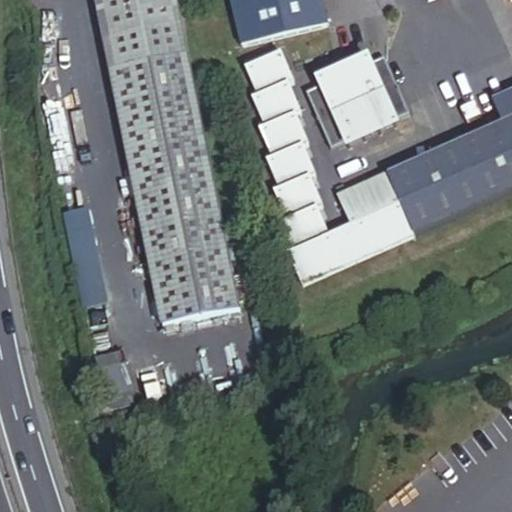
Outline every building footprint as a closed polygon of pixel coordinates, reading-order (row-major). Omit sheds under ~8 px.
[(223,321),(158,0),(75,0),(144,337),(223,321)] [(214,0),(227,52),(316,30),(308,0),(214,0)] [(353,26),(317,34),(324,64),(359,56),(353,26)] [(511,197),(511,124),(316,204),(329,235),(307,244),(297,217),(302,215),(291,186),(296,184),(284,155),(290,153),(278,123),(284,121),(272,92),(277,90),(266,61),(230,75),(241,104),(236,107),(247,136),(242,138),(254,167),(248,169),(260,198),(254,200),(266,229),(260,232),(272,261),(266,263),(278,293),(511,197)] [(312,158),(328,152),(376,133),(392,126),(369,69),(353,75),(305,95),(289,101),(312,158)] [(305,95),(353,75),(351,69),(302,89),(305,95)] [(379,138),(376,133),(328,152),(330,158),(379,138)] [(69,214),(78,311),(105,308),(96,212),(69,214)] [(122,354),(94,360),(104,410),(132,405),(122,354)]
